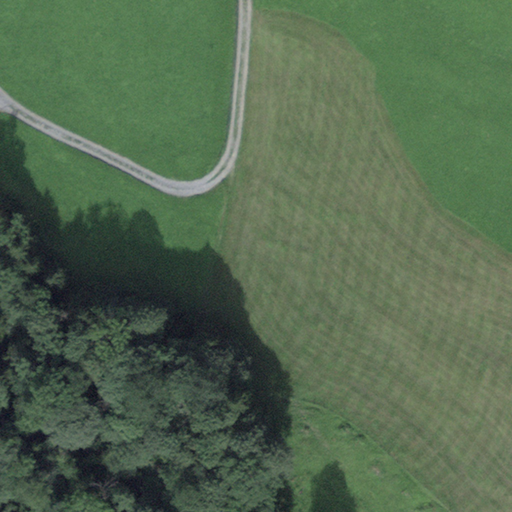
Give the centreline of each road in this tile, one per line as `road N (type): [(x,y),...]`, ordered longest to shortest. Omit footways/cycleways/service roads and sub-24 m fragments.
road 1 (track): [(245,0),(229,160),(211,181),(186,191),(66,137),(0,93)]
road 2 (track): [(0,416),(34,438),(69,438),(164,511)]
